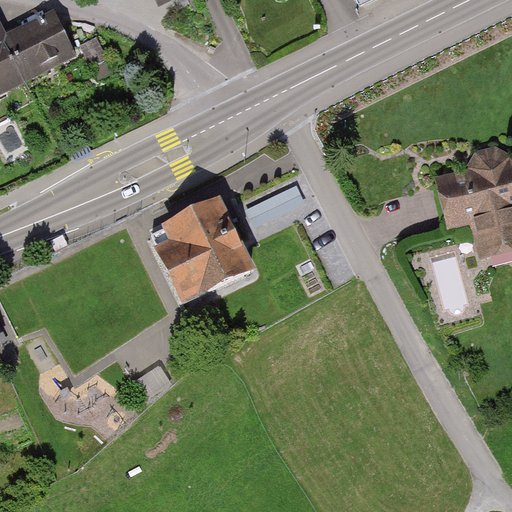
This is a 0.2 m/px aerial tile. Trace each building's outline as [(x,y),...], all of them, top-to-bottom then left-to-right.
[(7,17),(0,20),(0,102),(85,63),(62,14),(16,36),(7,17)] [(107,64),(95,41),(82,47),(94,70),(107,64)] [(470,175),(438,184),(451,231),(473,225),(483,261),(511,253),(511,163),(511,164),(496,154),(479,158),(470,175)] [(298,188),(247,214),(256,230),(306,205),(298,188)] [(219,205),(166,231),(175,249),(160,256),(184,305),(251,273),(219,205)] [(0,331),(0,353),(9,350),(4,340),(0,331)] [(142,383),(152,399),(175,384),(165,368),(142,383)]
